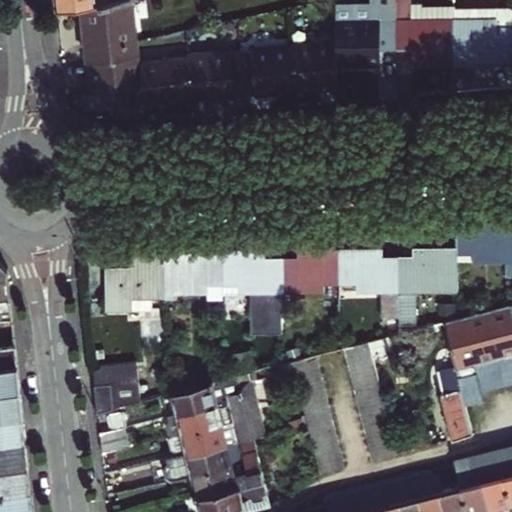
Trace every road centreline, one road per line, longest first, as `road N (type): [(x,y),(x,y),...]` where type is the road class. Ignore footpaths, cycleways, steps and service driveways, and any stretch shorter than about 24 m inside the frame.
road 1 (tertiary): [(168,184),(511,153)]
road 2 (tertiary): [(66,154),(41,90),(21,0)]
road 3 (tertiary): [(53,371),(56,270),(70,221)]
road 4 (tertiary): [(3,230),(31,282),(53,371)]
road 5 (tertiary): [(15,0),(14,103),(0,148)]
road 6 (tertiary): [(53,371),(71,511)]
